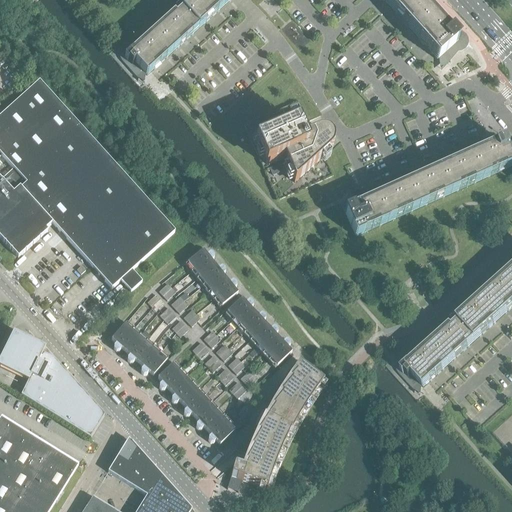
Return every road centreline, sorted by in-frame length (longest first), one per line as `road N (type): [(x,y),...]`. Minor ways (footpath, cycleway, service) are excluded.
road 1 (residential): [(501,110),(469,84),(346,140),(317,95)]
road 2 (unclassified): [(200,501),(210,479),(204,470),(99,351),(94,346),(73,360)]
road 3 (residential): [(317,95),(241,0)]
